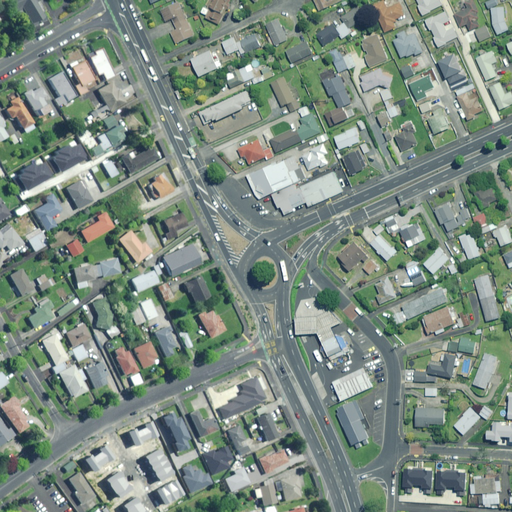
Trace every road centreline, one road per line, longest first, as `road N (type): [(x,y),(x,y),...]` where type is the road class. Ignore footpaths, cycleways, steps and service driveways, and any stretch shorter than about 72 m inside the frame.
road 1 (primary): [(267,250),(318,216),(511,129)]
road 2 (residential): [(70,440),(271,345)]
road 3 (primary): [(511,146),(321,235)]
road 4 (residential): [(319,276),(392,359),(390,448)]
road 5 (residential): [(146,67),(291,0)]
road 6 (trunk): [(332,483),(271,345)]
road 7 (trunk): [(289,341),(346,478)]
road 8 (trunk): [(203,196),(146,67)]
road 9 (residential): [(70,440),(0,320)]
road 10 (residential): [(118,4),(0,72)]
road 11 (residential): [(390,448),(511,455)]
